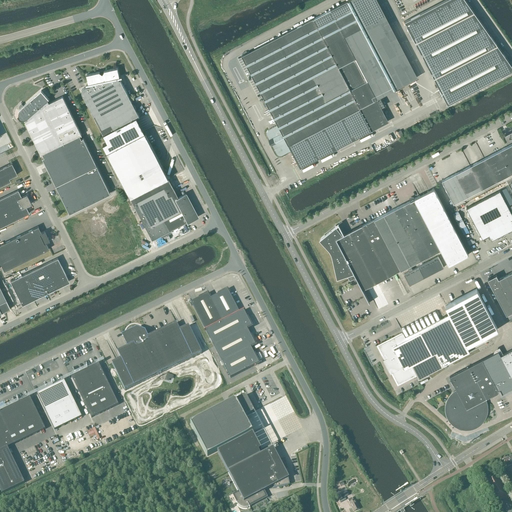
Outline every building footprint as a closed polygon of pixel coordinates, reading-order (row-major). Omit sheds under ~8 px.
[(313,18),(241,55),(244,61),(248,69),(277,125),(269,129),(268,130),(267,131),(267,132),(266,133),(267,134),(267,135),(276,153),(277,154),(278,154),(279,155),(280,155),(281,155),(282,155),(291,150),(300,168),(371,130),(364,116),(382,107),(377,98),(393,90),(413,80),(370,0),(347,0),(330,9),(330,10),(313,19),(313,18)] [(511,66),(465,0),(444,0),(405,21),(447,104),(448,104),(511,70),(511,66)] [(82,90),(81,92),(82,93),(103,135),(107,142),(103,145),(103,146),(107,154),(142,136),(133,118),(138,116),(139,117),(139,116),(120,80),(119,80),(118,78),(121,78),(121,76),(119,77),(117,68),(104,71),(102,74),(99,72),(86,75),(88,84),(87,84),(87,85),(89,84),(90,86),(83,88),(82,89),(82,90)] [(28,120),(25,122),(40,154),(42,153),(44,157),(42,158),(69,213),(110,193),(83,139),(82,139),(80,135),(81,134),(63,96),(49,103),(48,100),(49,99),(41,90),(20,109),(20,110),(19,111),(19,113),(18,115),(19,117),(20,118),(21,119),(23,119),(25,119),(27,118),(28,120)] [(142,136),(107,154),(130,198),(152,240),(197,216),(185,194),(178,197),(172,186),(170,181),(168,178),(168,177),(165,171),(145,134),(142,136)] [(510,174),(511,172),(511,143),(498,151),(510,174)] [(496,181),(510,174),(498,151),(484,158),(496,181)] [(484,158),(470,166),(482,188),(496,181),(484,158)] [(3,167),(9,178),(17,174),(11,163),(3,167)] [(470,166),(456,173),(468,196),(482,188),(470,166)] [(0,168),(0,181),(2,185),(10,181),(9,178),(3,167),(0,168)] [(453,203),(468,196),(456,173),(442,180),(453,203)] [(414,198),(397,207),(424,258),(440,249),(448,264),(468,254),(433,188),(414,198)] [(18,190),(0,198),(0,226),(29,213),(26,206),(31,204),(30,201),(26,194),(21,196),(18,190)] [(466,208),(482,239),(489,235),(491,240),(511,228),(511,214),(500,190),(466,208)] [(325,234),(319,239),(328,248),(329,250),(330,253),(331,255),(336,278),(346,275),(351,285),(352,284),(350,281),(356,278),(369,303),(369,302),(363,290),(407,267),(409,271),(404,274),(410,285),(432,273),(443,267),(438,256),(426,262),(412,269),(410,265),(424,258),(397,207),(362,225),(361,225),(343,234),(336,226),(342,222),(342,221),(338,224),(325,234)] [(48,235),(46,235),(44,231),(41,233),(38,226),(0,244),(0,262),(4,271),(49,249),(45,242),(49,241),(47,237),(48,235)] [(44,264),(55,287),(68,280),(57,258),(44,264)] [(55,287),(44,264),(30,271),(35,280),(39,278),(46,291),(55,287)] [(496,274),(488,279),(493,290),(506,314),(511,311),(511,266),(511,267),(511,271),(498,279),(496,274)] [(32,298),(46,291),(39,278),(35,280),(30,271),(21,275),(33,299),(32,298)] [(33,299),(21,275),(10,281),(21,303),(32,298),(33,299)] [(469,352),(466,345),(498,329),(477,289),(445,305),(449,314),(405,337),(403,333),(378,346),(385,359),(383,360),(390,374),(392,373),(398,384),(416,374),(418,379),(469,352)] [(244,311),(244,310),(239,313),(227,290),(211,299),(208,294),(191,303),(230,379),(259,364),(251,348),(255,345),(247,329),(252,327),(244,311)] [(121,359),(112,363),(125,391),(202,353),(188,326),(182,329),(179,331),(176,323),(175,324),(147,338),(144,332),(137,330),(133,332),(132,332),(123,336),(128,347),(117,352),(121,359)] [(511,349),(500,355),(511,377),(511,349)] [(498,351),(449,376),(457,391),(454,393),(451,395),(449,398),(447,402),(446,405),(446,409),(447,413),(448,417),(450,420),(453,423),(456,426),(460,427),(464,428),(468,428),(472,428),(476,426),(479,424),(482,421),(484,417),(486,414),(486,410),(486,406),(486,403),(484,399),(498,392),(498,390),(500,389),(502,393),(511,388),(511,382),(511,383),(511,382),(511,377),(500,355),(498,351)] [(71,378),(91,418),(118,405),(99,365),(71,378)] [(410,389),(418,385),(416,380),(408,384),(410,389)] [(54,431),(82,418),(64,381),(37,395),(54,431)] [(246,396),(191,425),(207,457),(217,452),(239,493),(234,496),(238,502),(236,503),(236,504),(237,504),(237,505),(238,506),(239,506),(240,507),(241,508),(242,508),(243,508),(244,509),(246,509),(247,508),(248,508),(249,507),(249,508),(250,508),(249,506),(266,497),(263,492),(269,489),(269,488),(273,485),(274,489),(289,485),(285,466),(285,465),(286,464),(284,461),(284,462),(284,461),(279,462),(279,461),(278,462),(274,453),(275,453),(273,449),(261,455),(259,451),(261,450),(253,433),(244,417),(254,412),(246,396)] [(7,448),(45,430),(30,398),(0,412),(0,490),(2,495),(24,484),(7,448)] [(511,455),(503,460),(507,468),(511,465),(511,455)] [(498,501),(508,496),(496,474),(482,481),(494,503),(498,501)] [(353,511),(359,509),(355,501),(353,501),(352,498),(348,500),(353,511)] [(506,511),(511,511),(511,510),(507,502),(503,505),(506,511)]
